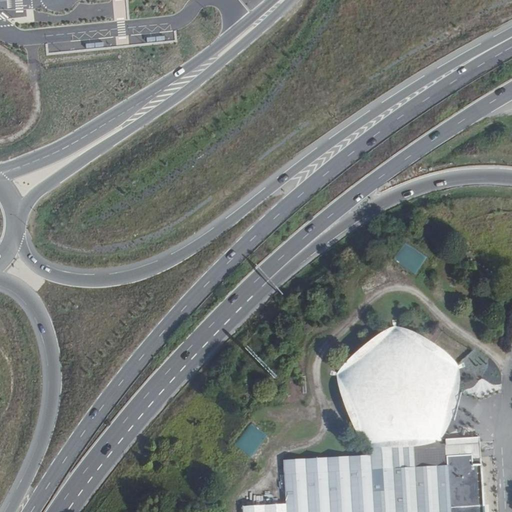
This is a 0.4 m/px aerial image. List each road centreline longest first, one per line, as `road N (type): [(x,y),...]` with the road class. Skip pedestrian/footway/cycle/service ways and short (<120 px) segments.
road 1 (trunk): [(511,45),(390,123),(239,249),(76,436),(26,511)]
road 2 (trunk): [(511,31),(377,111),(161,265),(114,279),(69,278),(38,267),(14,237)]
road 3 (secondary): [(16,218),(43,187),(189,88),(285,0)]
road 4 (secondary): [(279,0),(131,109),(53,155),(0,174)]
road 5 (trunk): [(248,288),(367,186),(511,91)]
road 6 (motorway): [(248,288),(271,284),(338,229),(408,190),(463,176),(511,177)]
road 7 (trunk): [(61,511),(146,399),(248,288)]
road 8 (trunk): [(0,278),(35,300),(55,380),(42,442),(6,511)]
